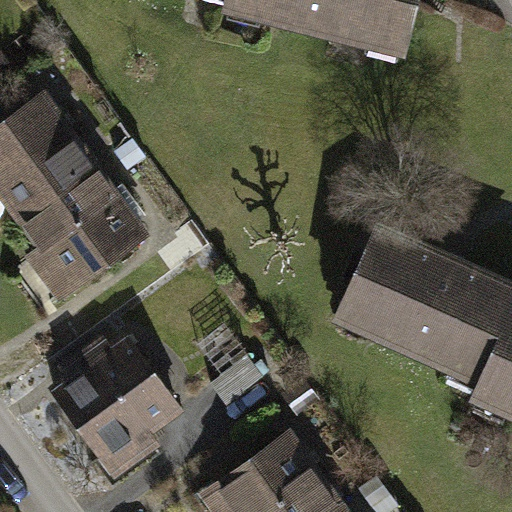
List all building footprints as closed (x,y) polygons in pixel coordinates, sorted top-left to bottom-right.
[(229,0),(404,43),(414,0),(229,0)] [(0,196),(14,215),(95,157),(41,83),(0,113),(0,196)] [(95,157),(14,215),(40,251),(27,261),(53,296),(147,228),(95,157)] [(327,312),(475,373),(511,286),(511,285),(511,268),(369,209),(363,225),(327,312)] [(511,285),(511,286),(475,373),(469,388),(511,405),(511,285)] [(180,404),(116,318),(61,358),(67,366),(48,380),(116,470),(159,438),(150,426),(180,404)] [(318,511),(342,495),(288,422),(194,490),(209,511),(318,511)] [(354,511),(342,495),(318,511),(354,511)]
